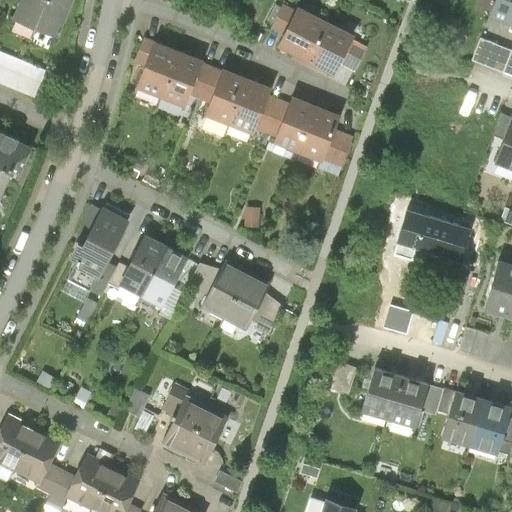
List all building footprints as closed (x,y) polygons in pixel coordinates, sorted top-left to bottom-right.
[(25,0),(18,20),(38,28),(49,0),(25,0)] [(72,0),(49,0),(38,28),(58,36),(72,0)] [(489,10),(493,0),(479,0),(478,6),(489,10)] [(511,0),(494,0),(488,16),(511,24),(511,0)] [(271,30),(283,36),(295,14),(282,8),(271,30)] [(276,51),(303,65),(323,26),(296,12),(295,14),(283,36),(276,51)] [(350,40),(323,26),(303,65),(330,79),(338,64),(349,42),(350,40)] [(261,44),(265,37),(256,32),(252,40),(261,44)] [(505,45),(479,37),(474,55),(499,62),(505,45)] [(134,65),(144,68),(153,46),(143,42),(134,65)] [(359,47),(349,42),(338,64),(347,69),(359,47)] [(136,88),(159,97),(177,52),(154,43),(153,46),(144,68),(136,88)] [(0,52),(0,84),(35,99),(46,72),(0,52)] [(200,62),(177,52),(159,97),(183,106),(187,95),(199,65),(200,62)] [(222,74),(199,65),(187,95),(210,104),(222,74)] [(206,116),(229,125),(246,80),(223,71),(222,74),(210,104),(206,116)] [(270,89),(246,80),(229,125),(252,134),(254,130),(266,98),(270,89)] [(289,106),(266,98),(254,130),(276,139),(289,106)] [(274,143),(297,152),(315,107),(292,98),(289,106),(276,139),(274,143)] [(338,116),(315,107),(297,152),(321,161),(332,132),(338,116)] [(502,136),(510,114),(500,110),(492,132),(502,136)] [(493,160),(511,167),(511,112),(510,114),(502,136),(493,160)] [(352,139),(332,132),(321,161),(317,170),(337,177),(352,139)] [(33,149),(4,137),(0,145),(0,200),(4,202),(16,174),(22,177),(33,149)] [(77,259),(87,264),(119,204),(109,199),(103,209),(88,238),(82,235),(74,249),(80,252),(77,259)] [(77,232),(82,235),(88,238),(103,209),(92,203),(77,232)] [(131,210),(119,204),(87,264),(100,271),(106,259),(131,210)] [(258,210),(245,210),(244,228),(257,229),(258,210)] [(143,290),(144,289),(169,241),(149,230),(131,266),(123,280),(143,290)] [(188,251),(169,241),(144,289),(163,299),(172,283),(186,256),(188,251)] [(309,258),(303,251),(295,258),(302,265),(309,258)] [(199,263),(186,256),(172,283),(185,290),(199,263)] [(511,314),(511,310),(511,259),(500,256),(485,306),(511,314)] [(212,310),(224,316),(249,268),(227,257),(221,267),(205,301),(203,305),(203,308),(209,311),(212,310)] [(117,265),(106,259),(100,271),(91,288),(101,294),(108,281),(117,265)] [(119,260),(117,265),(108,281),(120,287),(123,280),(131,266),(119,260)] [(185,290),(205,301),(221,267),(201,260),(199,263),(185,290)] [(270,279),(249,268),(224,316),(237,322),(238,326),(243,329),(247,328),(249,324),(266,288),(270,279)] [(283,302),(266,288),(249,324),(269,334),(283,302)] [(466,327),(459,349),(481,355),(488,333),(466,327)] [(119,355),(112,360),(115,364),(122,359),(119,355)] [(357,365),(335,357),(325,383),(347,391),(357,365)] [(375,365),(362,408),(388,415),(401,372),(375,365)] [(401,372),(388,415),(414,423),(419,407),(427,380),(401,372)] [(441,385),(427,380),(419,407),(433,411),(434,407),(441,385)] [(441,385),(434,407),(448,411),(455,389),(441,385)] [(75,402),(83,406),(90,391),(82,387),(75,402)] [(126,408),(141,415),(144,409),(151,394),(137,387),(126,408)] [(163,408),(178,415),(187,397),(188,396),(173,388),(163,408)] [(484,397),(455,389),(448,411),(441,434),(470,443),(484,397)] [(164,444),(184,453),(206,407),(187,397),(178,415),(164,444)] [(484,397),(470,443),(496,451),(496,447),(507,413),(510,405),(484,397)] [(114,403),(107,416),(115,420),(122,408),(114,403)] [(226,417),(206,407),(184,453),(204,463),(226,417)] [(154,414),(144,409),(141,415),(135,427),(145,432),(154,414)] [(511,414),(507,413),(496,447),(508,451),(511,437),(511,414)] [(0,459),(15,467),(34,427),(9,415),(0,432),(0,459)] [(60,440),(34,427),(15,467),(40,479),(50,460),(60,440)] [(68,495),(93,507),(113,468),(87,455),(78,474),(68,495)] [(37,486),(51,493),(64,468),(50,460),(40,479),(37,486)] [(78,474),(64,468),(51,493),(49,498),(63,505),(68,495),(78,474)] [(138,481),(113,468),(93,507),(102,511),(122,511),(129,500),(138,481)] [(216,480),(238,491),(242,479),(221,469),(216,480)] [(426,479),(417,476),(414,487),(423,490),(426,479)] [(179,511),(186,501),(165,490),(154,511),(179,511)] [(347,511),(349,508),(309,494),(302,511),(347,511)] [(48,511),(58,511),(63,505),(49,498),(43,509),(48,511)] [(139,511),(142,506),(129,500),(122,511),(139,511)] [(205,511),(206,511),(186,501),(179,511),(205,511)]
